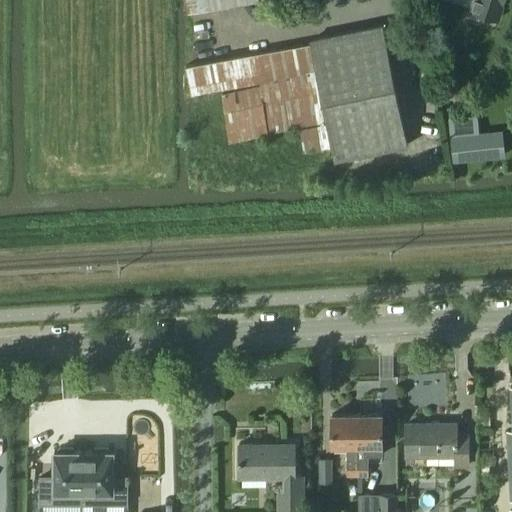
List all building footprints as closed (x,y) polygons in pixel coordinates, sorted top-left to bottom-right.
[(186,0),(187,14),(199,13),(199,11),(259,0),(258,0),(186,0)] [(473,0),(470,11),(499,21),(504,5),(506,0),(473,0)] [(222,97),(224,113),(229,144),(298,130),(303,153),(332,147),(335,162),(408,146),(383,24),(310,39),(310,43),(186,66),(192,95),(260,82),(261,85),(222,94),(222,97)] [(480,134),(450,137),(453,163),(504,157),(501,132),(480,134)] [(357,446),(359,446),(359,414),(332,414),(332,446),(346,446),(347,477),(358,477),(358,460),(357,460),(357,446)] [(382,414),(359,414),(359,446),(382,446),(382,414)] [(456,435),(456,424),(406,424),(406,456),(456,456),(456,466),(468,466),(468,435),(456,435)] [(295,478),(295,444),(239,444),(239,478),(295,478)] [(54,477),(40,477),(40,504),(40,511),(83,511),(84,504),(84,451),(74,451),(74,448),(59,448),(59,451),(56,451),(54,451),(54,453),(54,477)] [(94,451),(84,451),(84,504),(83,511),(127,511),(127,504),(127,477),(113,477),(113,453),(113,451),(111,451),(109,451),(109,448),(94,448),(94,451)] [(332,458),(318,459),(319,483),(332,483),(332,458)] [(359,460),(358,477),(368,477),(368,460),(359,460)] [(303,511),(303,492),(278,493),(278,511),(303,511)] [(397,511),(397,498),(384,498),(384,511),(397,511)]
